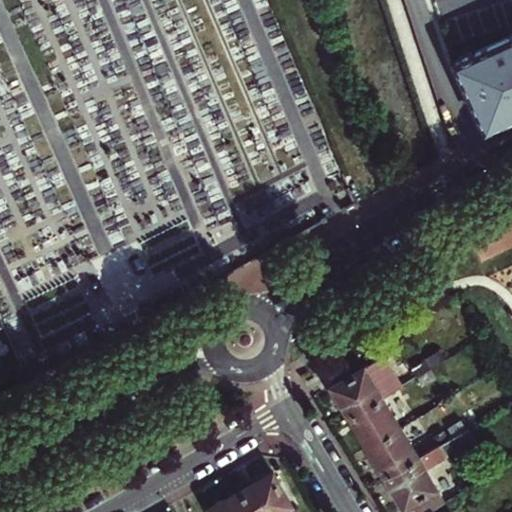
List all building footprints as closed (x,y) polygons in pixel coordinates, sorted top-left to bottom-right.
[(511,0),(498,0),(505,29),(511,27),(511,0)] [(511,34),(457,56),(488,128),(511,117),(511,34)] [(270,288),(267,262),(217,268),(220,294),(270,288)] [(154,302),(161,315),(189,299),(182,287),(154,302)] [(331,391),(349,421),(380,402),(397,392),(381,363),(363,373),(331,391)] [(410,370),(416,380),(427,373),(422,363),(410,370)] [(427,373),(416,380),(421,387),(432,380),(427,373)] [(380,402),(349,421),(367,451),(398,432),(380,402)] [(447,429),(452,438),(462,432),(463,431),(458,422),(447,429)] [(415,461),(398,432),(367,451),(385,480),(415,461)] [(385,480),(403,511),(431,511),(442,506),(422,472),(443,460),(449,464),(473,449),(462,432),(452,438),(415,461),(385,480)] [(242,490),(255,511),(272,511),(291,501),(273,471),(242,490)] [(214,511),(255,511),(242,490),(212,508),(214,511)]
